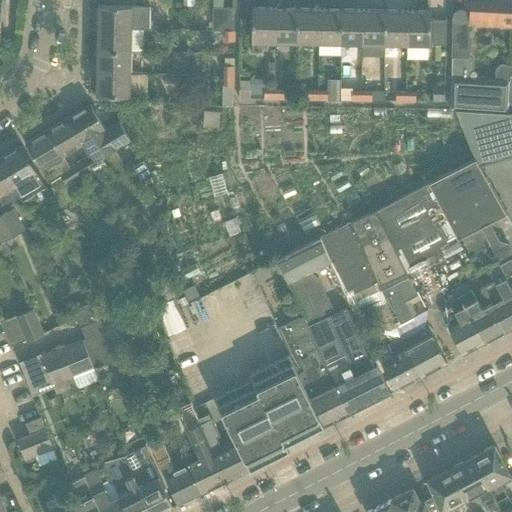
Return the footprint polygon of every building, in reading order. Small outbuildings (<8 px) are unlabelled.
[(511,0),(470,0),(469,24),(511,26),(511,0)] [(98,28),(148,29),(149,7),(99,6),(98,28)] [(225,31),(234,31),(234,8),(213,8),(212,30),(225,31)] [(252,42),(275,43),(275,8),(253,8),(252,42)] [(275,43),(297,43),(297,9),(275,8),(275,43)] [(297,43),(319,43),(319,9),(297,9),(297,43)] [(319,43),(319,55),(340,56),(340,44),(341,10),(319,9),(319,43)] [(341,10),(341,44),(361,44),(363,44),(363,10),(341,10)] [(361,44),(361,57),(384,57),(385,45),(385,10),(363,10),(363,44),(361,44)] [(385,45),(407,45),(407,11),(385,10),(385,45)] [(407,11),(407,45),(445,46),(446,21),(430,20),(430,11),(407,11)] [(98,28),(98,51),(132,51),(143,52),(143,29),(98,28)] [(225,31),(225,41),(233,41),(234,31),(225,31)] [(98,51),(97,73),(131,74),(132,51),(98,51)] [(453,57),(451,106),(507,109),(509,77),(509,66),(500,66),(497,69),(496,80),(472,78),(473,58),(453,57)] [(224,66),(224,76),(233,77),(233,66),(233,58),(225,58),(224,66)] [(131,74),(97,73),(97,96),(131,96),(131,74)] [(224,76),(223,86),(233,86),(233,77),(224,76)] [(318,95),(318,99),(328,100),(329,100),(340,100),(340,80),(328,80),(328,91),(318,91),(318,93),(318,95)] [(250,98),(264,98),(264,84),(250,84),(250,98)] [(222,88),(222,100),(232,101),(232,88),(222,88)] [(264,98),(264,99),(274,99),(274,92),(274,89),(264,89),(264,98)] [(274,92),(274,99),(284,99),(284,92),(284,89),(274,89),(274,92)] [(308,94),(308,99),(318,99),(318,95),(318,93),(318,91),(308,91),(308,93),(308,94)] [(362,95),(362,100),(372,100),(373,100),(384,100),(384,92),(372,92),(362,92),(362,94),(362,95)] [(396,101),(396,102),(406,102),(406,94),(406,92),(396,92),(396,94),(396,101)] [(406,94),(406,102),(416,102),(416,101),(416,94),(416,92),(406,92),(406,94)] [(352,102),(362,102),(362,94),(352,94),(352,102)] [(90,104),(69,117),(84,143),(87,148),(89,152),(96,148),(101,156),(115,147),(106,132),(104,128),(100,122),(90,104)] [(204,110),(203,125),(218,127),(220,112),(204,110)] [(474,158),(427,182),(442,210),(490,186),(479,166),(511,156),(511,113),(506,113),(454,110),(474,158)] [(69,117),(47,130),(64,157),(83,145),(85,149),(87,148),(69,117)] [(107,126),(104,128),(106,132),(115,147),(129,139),(121,125),(120,123),(118,120),(107,126)] [(47,130),(25,143),(36,160),(42,170),(53,164),(58,171),(68,165),(63,157),(64,157),(47,130)] [(21,145),(0,158),(0,161),(23,200),(45,186),(31,163),(21,145)] [(96,148),(84,155),(84,158),(89,168),(98,183),(111,176),(102,160),(103,160),(96,148)] [(84,155),(68,165),(69,167),(73,165),(79,175),(89,168),(84,158),(84,155)] [(0,161),(0,200),(2,204),(10,200),(13,205),(23,200),(0,161)] [(143,161),(133,167),(142,182),(152,176),(143,161)] [(65,183),(54,190),(60,205),(76,198),(79,202),(83,200),(73,178),(79,175),(73,165),(69,167),(68,165),(58,171),(65,183)] [(427,182),(375,208),(406,272),(460,244),(457,238),(442,210),(427,182)] [(506,213),(490,186),(442,210),(457,238),(506,213)] [(375,208),(351,221),(377,282),(378,285),(401,324),(413,318),(405,304),(404,303),(404,302),(418,295),(406,272),(375,208)] [(10,210),(0,215),(0,237),(3,242),(22,231),(10,210)] [(235,218),(224,222),(229,235),(240,231),(235,218)] [(322,235),(318,237),(330,261),(345,296),(349,295),(353,293),(377,282),(351,221),(322,235)] [(472,230),(461,236),(466,247),(478,241),(472,230)] [(318,237),(276,258),(287,281),(300,310),(303,316),(307,325),(328,316),(344,351),(349,349),(374,401),(390,392),(377,363),(372,365),(370,361),(345,309),(335,313),(323,288),(318,279),(308,271),(309,271),(330,261),(318,237)] [(511,257),(500,264),(511,288),(511,257)] [(492,303),(506,330),(511,326),(511,288),(500,264),(498,260),(486,266),(494,280),(483,285),(492,303)] [(170,275),(144,285),(152,304),(178,293),(170,275)] [(467,282),(456,287),(485,341),(506,330),(492,303),(481,309),(467,282)] [(193,285),(182,291),(187,302),(198,296),(193,285)] [(485,341),(456,287),(445,293),(451,306),(445,310),(445,320),(448,326),(453,335),(462,353),(485,341)] [(175,299),(156,307),(162,322),(168,336),(187,328),(186,324),(175,299)] [(75,311),(64,316),(68,323),(76,317),(81,328),(100,320),(93,303),(75,311)] [(2,323),(11,347),(43,334),(33,310),(2,323)] [(124,317),(103,326),(110,343),(132,333),(134,332),(127,316),(125,317),(124,317)] [(303,316),(278,327),(279,330),(299,373),(310,397),(324,426),(349,414),(329,373),(323,361),(307,325),(303,316)] [(349,414),(374,401),(349,349),(344,351),(328,316),(307,325),(329,373),(349,414)] [(100,320),(81,328),(85,338),(84,339),(83,339),(90,358),(112,349),(110,343),(103,326),(100,320)] [(401,337),(407,348),(414,361),(421,376),(446,362),(432,335),(423,339),(417,329),(401,337)] [(414,361),(407,348),(390,356),(386,349),(385,349),(375,330),(364,336),(373,356),(377,354),(395,389),(421,376),(414,361)] [(62,345),(63,348),(74,374),(93,366),(82,337),(62,345)] [(63,348),(42,356),(47,367),(54,385),(74,376),(74,374),(63,348)] [(47,367),(42,356),(41,354),(19,363),(24,376),(47,367)] [(235,442),(249,470),(270,460),(289,451),(286,445),(288,444),(324,426),(288,355),(249,374),(251,380),(234,388),(213,398),(235,442)] [(196,451),(185,456),(202,493),(226,482),(211,452),(198,419),(195,411),(183,417),(188,429),(186,430),(196,451)] [(208,415),(198,419),(211,452),(226,482),(249,470),(235,442),(221,448),(216,438),(221,436),(213,419),(210,420),(208,415)] [(26,423),(30,434),(45,428),(41,417),(26,423)] [(45,428),(30,434),(18,440),(26,459),(54,448),(45,428)] [(187,464),(174,470),(160,440),(150,445),(178,504),(202,493),(185,456),(184,457),(187,464)] [(494,444),(473,456),(490,487),(500,506),(504,511),(511,507),(511,504),(502,485),(500,481),(511,476),(510,475),(503,462),(494,444)] [(135,450),(124,456),(152,511),(161,511),(174,506),(165,488),(160,477),(159,476),(144,446),(135,450)] [(104,462),(104,466),(113,484),(119,496),(127,511),(152,511),(124,456),(104,462)] [(473,456),(448,469),(465,500),(477,494),(487,511),(489,511),(500,506),(490,487),(473,456)] [(448,469),(426,481),(434,499),(440,511),(452,511),(451,508),(452,507),(454,506),(465,500),(448,469)] [(89,473),(84,476),(101,511),(126,511),(119,496),(111,500),(105,488),(96,470),(89,473)] [(71,482),(67,484),(72,498),(75,505),(77,511),(101,511),(84,476),(71,482)] [(412,488),(391,499),(398,511),(440,511),(436,511),(430,511),(424,500),(420,502),(412,488)] [(72,498),(65,501),(68,508),(72,507),(75,505),(72,498)] [(398,511),(391,499),(367,511),(398,511)]
